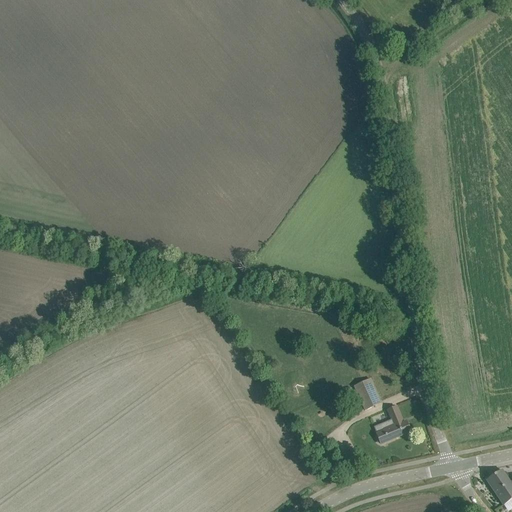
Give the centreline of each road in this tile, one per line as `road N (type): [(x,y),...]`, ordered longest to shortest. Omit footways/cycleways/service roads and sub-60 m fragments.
road 1 (unclassified): [(452,467),(428,405),(381,89),(360,31),(338,0)]
road 2 (track): [(0,228),(410,306)]
road 3 (track): [(0,367),(172,261)]
road 4 (unclassified): [(310,511),(371,484),(452,467)]
